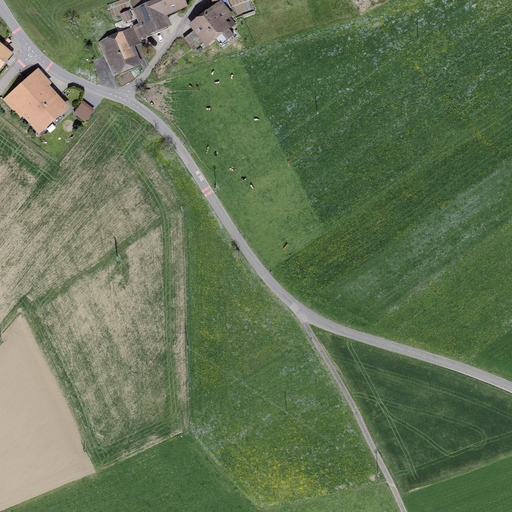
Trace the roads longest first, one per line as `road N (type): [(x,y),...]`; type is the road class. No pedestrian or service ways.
road 1 (unclassified): [(116,96),(174,140),(261,272),(301,316),(511,394)]
road 2 (residential): [(116,96),(144,75),(198,0)]
